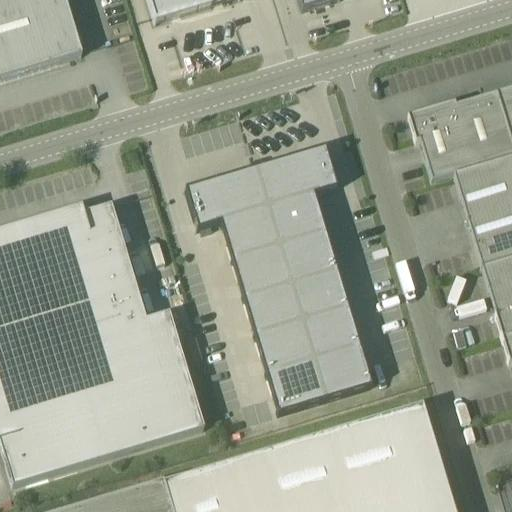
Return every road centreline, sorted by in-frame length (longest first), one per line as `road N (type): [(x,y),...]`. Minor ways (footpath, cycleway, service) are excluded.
road 1 (unclassified): [(342,61),(481,511)]
road 2 (unclassified): [(0,162),(342,61)]
road 3 (unclassified): [(342,61),(511,9)]
